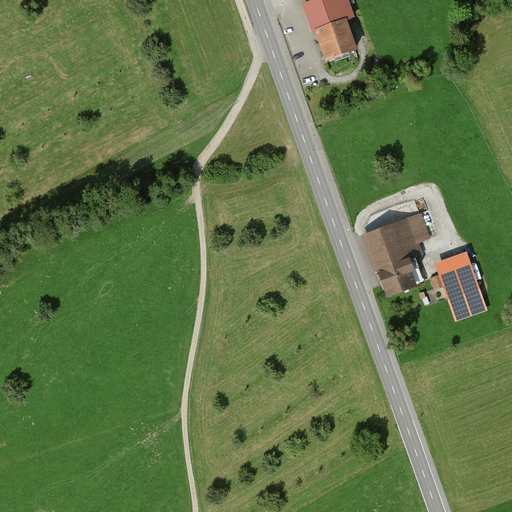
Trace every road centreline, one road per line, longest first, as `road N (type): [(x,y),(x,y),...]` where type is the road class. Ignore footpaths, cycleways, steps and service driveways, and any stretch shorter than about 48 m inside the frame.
road 1 (secondary): [(437,511),(254,0)]
road 2 (track): [(273,51),(259,57),(251,86),(198,171),(205,278),(185,406),(196,511)]
